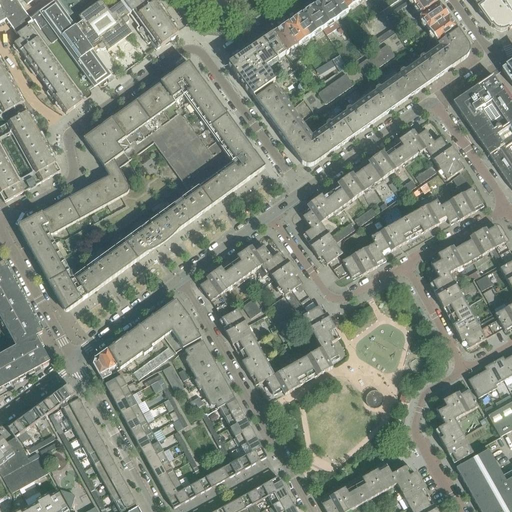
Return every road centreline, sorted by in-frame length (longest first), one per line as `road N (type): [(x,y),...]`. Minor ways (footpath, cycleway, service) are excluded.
road 1 (residential): [(208,63),(193,47),(181,53),(75,130),(73,182),(0,230)]
road 2 (residential): [(310,511),(180,278)]
road 3 (residential): [(406,267),(338,301),(270,215)]
road 4 (residential): [(459,511),(414,432),(425,394),(465,371)]
road 5 (residential): [(74,359),(157,511)]
road 6 (residential): [(303,191),(208,63)]
road 7 (residential): [(432,99),(303,191)]
road 8 (residential): [(0,230),(74,359)]
road 9 (residential): [(509,210),(432,99)]
road 10 (residential): [(180,278),(74,359)]
